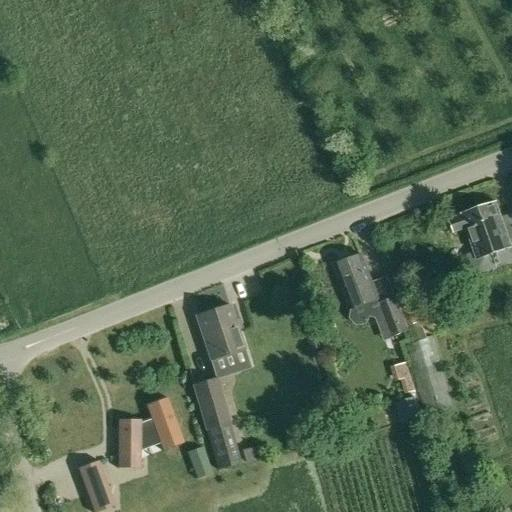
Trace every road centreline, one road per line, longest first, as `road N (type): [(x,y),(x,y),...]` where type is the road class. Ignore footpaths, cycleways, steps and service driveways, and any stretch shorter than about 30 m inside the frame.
road 1 (residential): [(511,160),(0,356)]
road 2 (residential): [(32,511),(0,392)]
